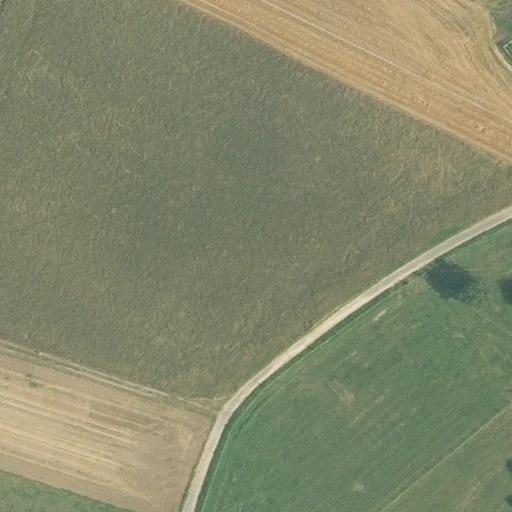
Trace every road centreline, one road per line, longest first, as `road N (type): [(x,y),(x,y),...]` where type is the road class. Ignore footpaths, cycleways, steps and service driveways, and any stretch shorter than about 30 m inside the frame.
road 1 (track): [(221,412),(248,415),(399,298),(511,235)]
road 2 (track): [(0,344),(221,412)]
